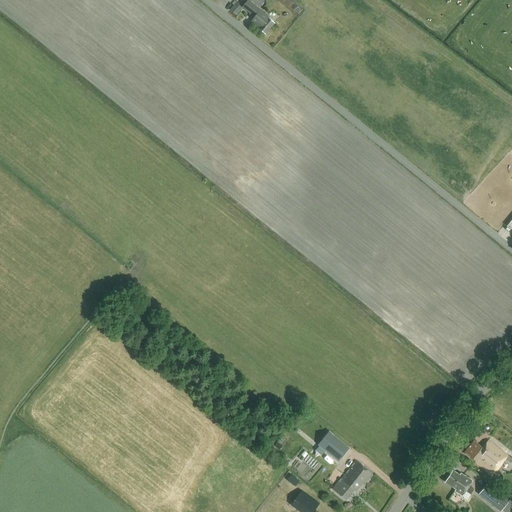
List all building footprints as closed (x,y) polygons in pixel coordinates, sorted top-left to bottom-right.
[(267,19),(268,18),(248,1),(242,8),(254,18),(250,23),(258,29),(265,35),(274,24),(267,19)] [(236,16),(242,8),(239,5),(233,13),(236,16)] [(349,448),(329,431),(317,445),(337,462),(349,448)] [(492,476),(506,456),(487,442),(482,449),(472,441),(463,453),(492,476)] [(363,485),(372,475),(356,461),(340,483),(339,482),(333,489),(346,500),(353,491),(355,492),(362,484),(363,485)] [(473,489),(469,486),(472,481),(460,474),(459,476),(452,471),(445,483),(456,489),(454,491),(463,497),(466,492),(470,494),(473,489)] [(504,511),(507,511),(511,506),(511,504),(487,485),(479,495),(500,511),(502,510),(504,511)] [(301,491),(291,505),(299,511),(313,511),(319,504),(301,491)]
